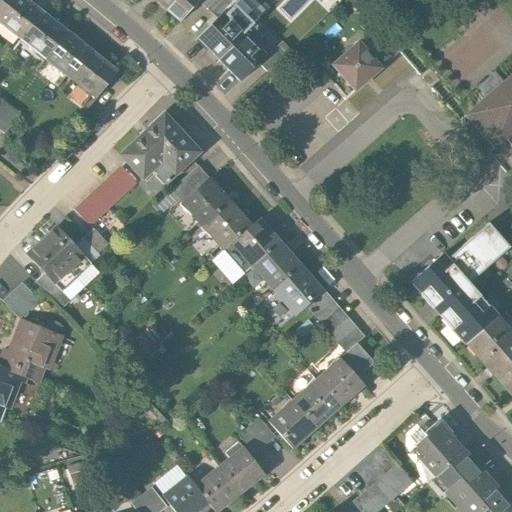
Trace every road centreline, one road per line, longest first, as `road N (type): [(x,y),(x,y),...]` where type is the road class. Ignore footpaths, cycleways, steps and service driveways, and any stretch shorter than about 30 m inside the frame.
road 1 (residential): [(433,367),(168,66)]
road 2 (residential): [(0,245),(168,66)]
road 3 (residential): [(269,511),(433,367)]
